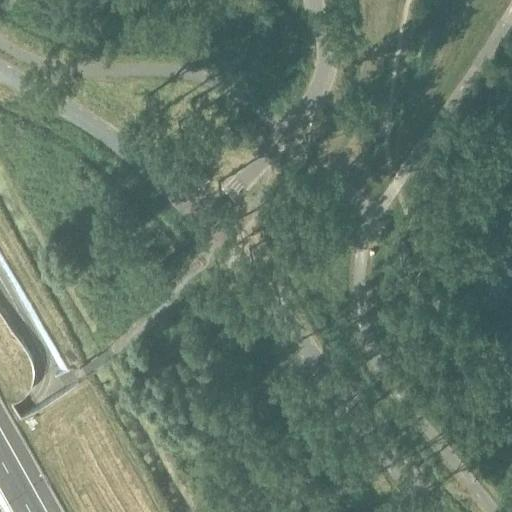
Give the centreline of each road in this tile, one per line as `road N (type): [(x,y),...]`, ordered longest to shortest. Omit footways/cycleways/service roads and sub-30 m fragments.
road 1 (unknown): [(409,0),(386,137),(394,187),(441,358),(511,461)]
road 2 (tertiary): [(431,511),(203,222)]
road 3 (tertiary): [(203,222),(104,135),(0,71)]
